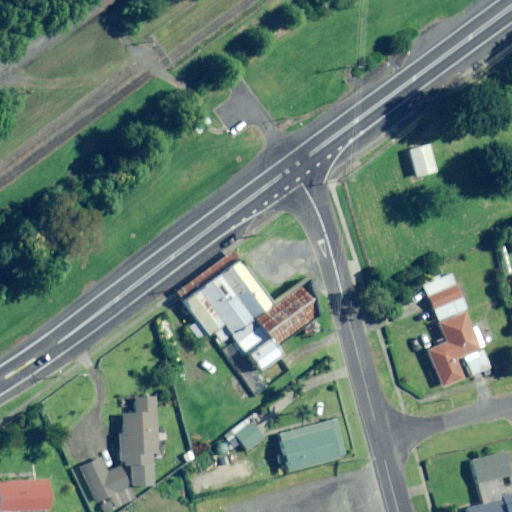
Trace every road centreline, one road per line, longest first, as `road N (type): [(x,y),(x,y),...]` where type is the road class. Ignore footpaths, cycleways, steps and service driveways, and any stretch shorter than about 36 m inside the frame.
road 1 (primary): [(292,166),(0,380)]
road 2 (unclassified): [(382,441),(337,267),(292,166)]
road 3 (primary): [(511,5),(292,166)]
road 4 (residential): [(511,402),(382,441)]
